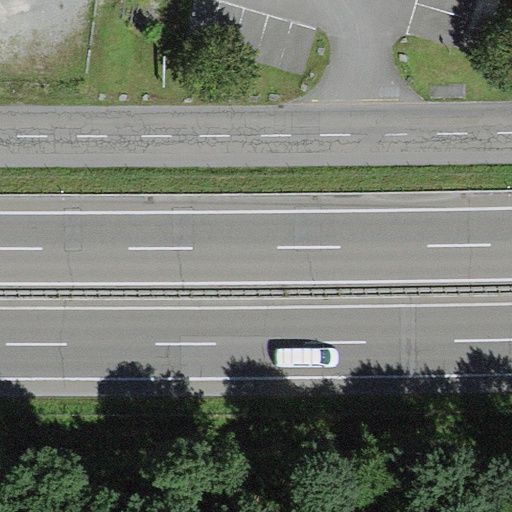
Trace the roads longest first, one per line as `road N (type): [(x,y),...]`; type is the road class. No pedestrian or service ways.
road 1 (motorway): [(511,243),(0,247)]
road 2 (motorway): [(0,343),(511,340)]
